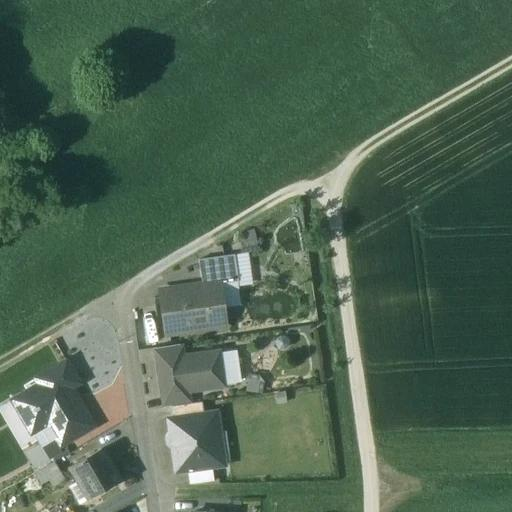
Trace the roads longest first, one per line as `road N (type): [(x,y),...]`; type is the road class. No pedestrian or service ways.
road 1 (track): [(124,291),(511,63)]
road 2 (track): [(151,493),(511,482)]
road 3 (track): [(370,511),(322,175)]
road 4 (residential): [(153,511),(124,291)]
